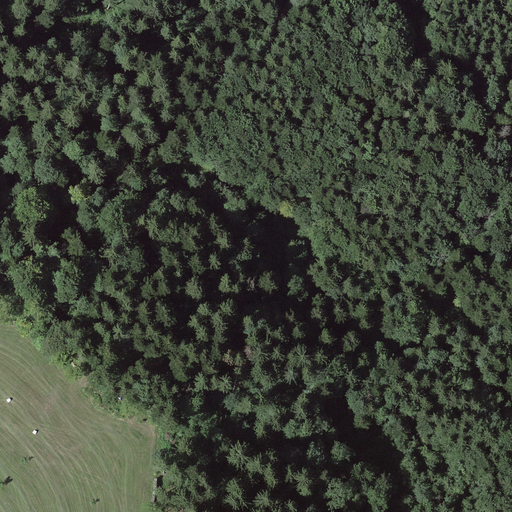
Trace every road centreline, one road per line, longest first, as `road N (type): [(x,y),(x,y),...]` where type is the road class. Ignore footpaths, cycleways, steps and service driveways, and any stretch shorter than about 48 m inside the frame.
road 1 (track): [(13,0),(3,26),(32,81),(133,164),(176,173),(199,168),(249,203),(275,209),(354,278),(404,272),(511,353)]
road 2 (track): [(511,147),(433,116),(425,92),(424,0)]
